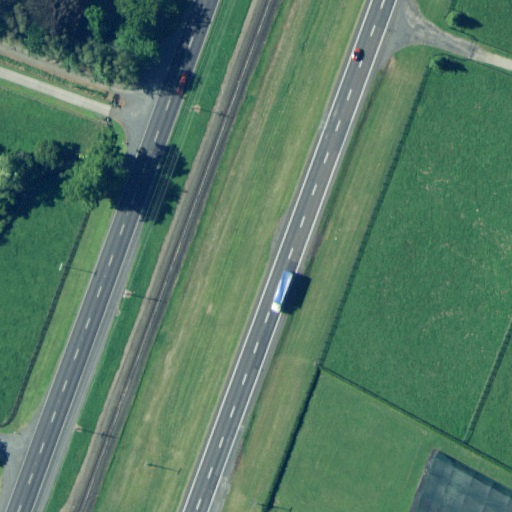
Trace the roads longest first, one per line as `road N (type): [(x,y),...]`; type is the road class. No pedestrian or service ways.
road 1 (primary): [(196,511),(384,0)]
road 2 (secondary): [(18,511),(205,0)]
road 3 (track): [(0,68),(158,128)]
road 4 (track): [(511,69),(378,17)]
